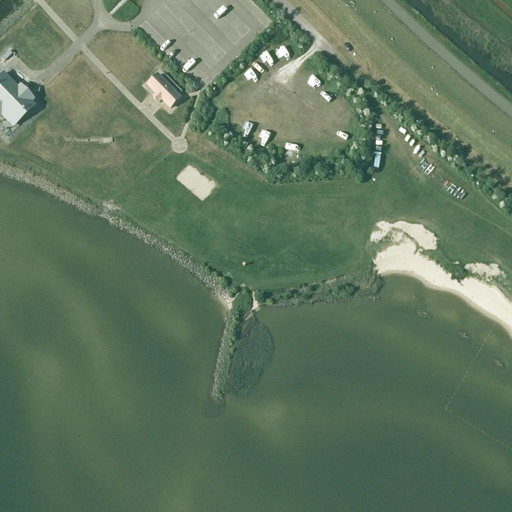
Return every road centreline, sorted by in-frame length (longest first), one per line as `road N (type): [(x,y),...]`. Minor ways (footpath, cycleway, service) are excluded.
road 1 (unknown): [(39,0),(174,139)]
road 2 (tertiary): [(511,110),(385,0)]
